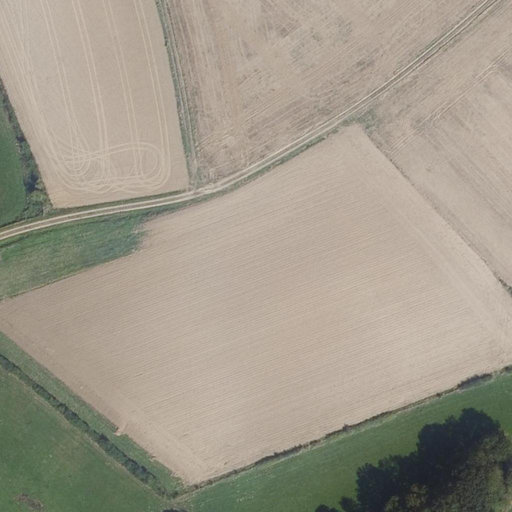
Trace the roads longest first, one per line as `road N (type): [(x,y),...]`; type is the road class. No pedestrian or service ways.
road 1 (track): [(499,0),(320,138),(230,185),(181,204),(0,245)]
road 2 (track): [(166,0),(209,194)]
